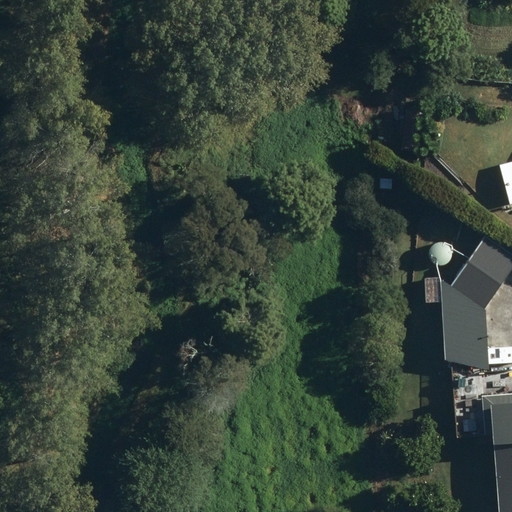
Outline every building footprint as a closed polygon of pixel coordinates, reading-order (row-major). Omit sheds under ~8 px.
[(421,113),(403,111),(399,152),(417,153),(421,113)] [(379,180),(379,190),(388,191),(392,190),(393,180),(379,180)] [(479,244),(451,286),(485,309),(511,267),(511,260),(493,248),(491,252),(479,244)] [(439,278),(422,278),(422,302),(440,299),(439,278)] [(445,360),(489,371),(489,363),(488,334),(485,309),(451,286),(439,278),(440,299),(445,360)] [(511,333),(488,334),(489,363),(511,362),(511,333)] [(511,511),(511,394),(481,396),(483,434),(488,434),(488,442),(492,442),(495,511),(511,511)]
